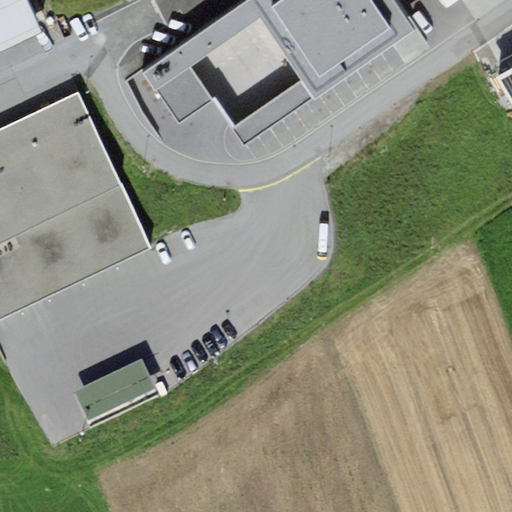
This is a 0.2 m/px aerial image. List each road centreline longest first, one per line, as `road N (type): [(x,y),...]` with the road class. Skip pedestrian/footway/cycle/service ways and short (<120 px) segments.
road 1 (residential): [(87,42),(138,134),(185,169),(214,173),(273,164),(313,142),(511,6)]
road 2 (track): [(511,202),(321,328)]
